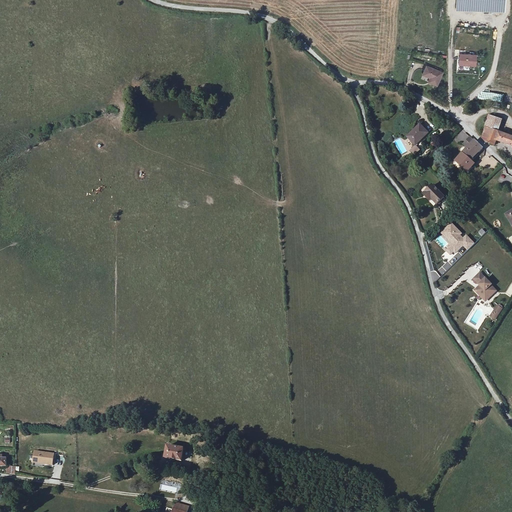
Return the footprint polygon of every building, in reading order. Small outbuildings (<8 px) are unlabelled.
[(504,12),(504,0),(457,0),(457,10),(504,12)] [(458,53),(458,66),(476,66),(475,52),(458,53)] [(436,85),(441,72),(426,65),(422,74),(431,78),(429,82),(436,85)] [(486,127),(498,131),(503,120),(490,115),(486,127)] [(430,131),(422,123),(409,136),(417,144),(430,131)] [(511,136),(498,131),(486,127),(482,136),(487,138),(486,142),(495,146),(497,140),(511,145),(511,136)] [(483,148),(471,137),(464,144),(468,148),(457,161),(468,171),(475,163),(472,160),(483,148)] [(409,151),(414,155),(420,149),(415,145),(409,151)] [(435,204),(442,197),(431,185),(423,192),(435,204)] [(460,234),(461,233),(451,222),(440,233),(450,243),(444,249),(450,255),(454,251),(455,252),(463,244),(467,249),(473,243),(466,235),(463,238),(460,234)] [(483,294),(488,299),(496,291),(491,286),(492,285),(480,273),(474,279),(480,286),(475,291),(480,296),(483,294)] [(185,449),(170,446),(168,459),(183,462),(185,449)] [(55,454),(35,451),(33,464),(54,466),(55,454)] [(170,484),(171,483),(167,481),(166,485),(162,484),(160,488),(175,495),(178,487),(170,484)] [(174,510),(182,511),(188,511),(190,506),(176,502),(174,510)]
